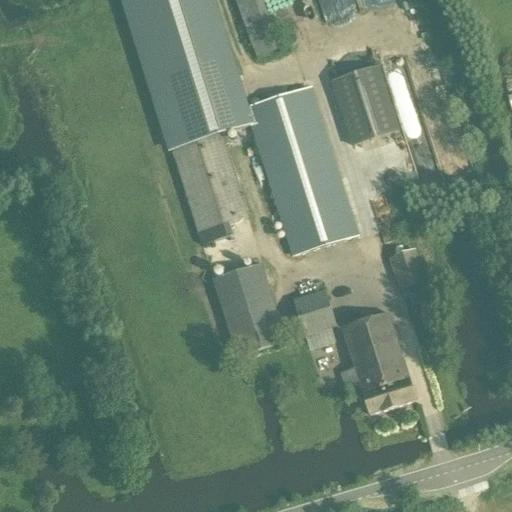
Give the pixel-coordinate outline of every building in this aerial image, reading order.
[(214,0),(119,0),(168,153),(173,151),(173,153),(223,138),(222,136),(254,126),(294,260),(355,241),(310,92),(249,110),(214,0)] [(266,8),(262,0),(235,0),(256,58),(281,49),(266,8)] [(399,136),(380,72),(333,86),(352,150),(399,136)] [(223,138),(173,153),(203,247),(227,239),(224,228),(233,225),(248,221),(223,138)] [(413,253),(395,259),(402,281),(396,283),(399,293),(424,285),(413,253)] [(262,267),(213,282),(238,360),(286,345),(262,267)] [(325,293),(294,303),(305,339),(336,329),(325,293)] [(416,403),(389,316),(341,330),(354,370),(340,375),(345,390),(360,385),(370,417),(416,403)]
